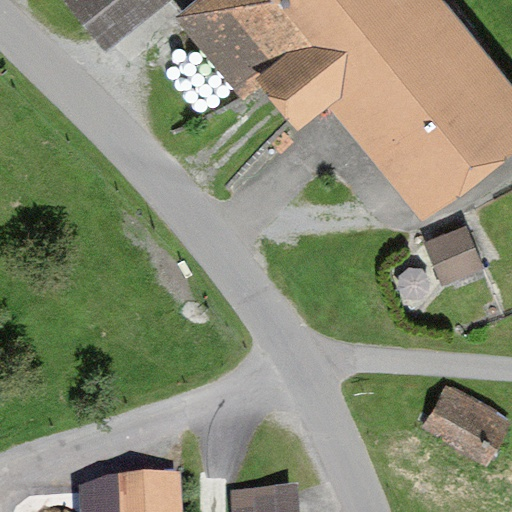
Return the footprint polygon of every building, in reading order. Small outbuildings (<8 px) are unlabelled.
[(75,0),(88,16),(107,0),(75,0)] [(342,72),(430,180),(511,114),(511,91),(471,39),(474,37),(445,0),(429,0),(419,8),(411,0),(202,0),(186,14),(246,89),(271,70),(301,106),(342,72)] [(443,261),(485,248),(474,211),(431,224),(443,261)] [(428,424),(484,457),(502,426),(445,393),(428,424)] [(239,511),(300,511),(299,473),(238,475),(239,511)] [(177,511),(177,488),(112,491),(112,511),(177,511)]
